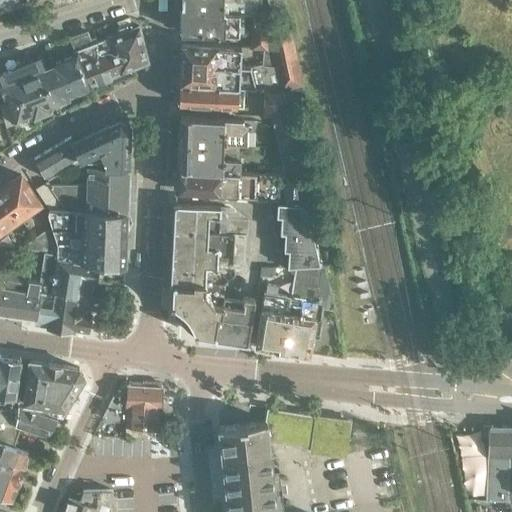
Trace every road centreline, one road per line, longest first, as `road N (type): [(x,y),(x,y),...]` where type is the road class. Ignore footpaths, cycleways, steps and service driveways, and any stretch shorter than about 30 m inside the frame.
road 1 (residential): [(460,383),(369,0)]
road 2 (residential): [(148,358),(157,97)]
road 3 (residential): [(0,170),(83,119),(157,97)]
road 4 (residential): [(113,354),(43,511)]
road 5 (residential): [(203,511),(195,421),(209,367)]
road 6 (residential): [(134,0),(0,37)]
road 7 (unknown): [(63,466),(199,463)]
road 8 (secondary): [(343,381),(209,367)]
